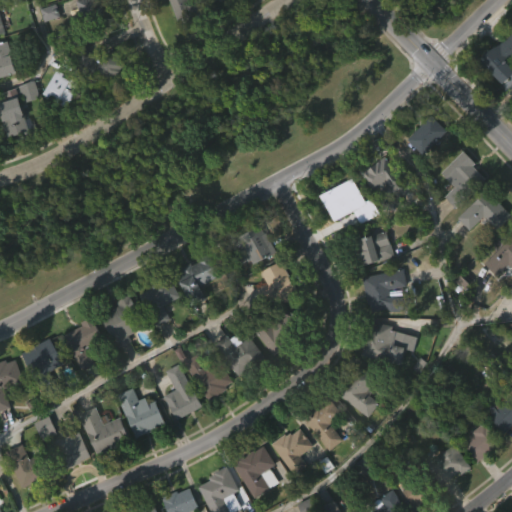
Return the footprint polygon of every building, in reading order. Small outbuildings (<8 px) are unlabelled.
[(92,27),(84,0),(80,0),(59,5),(63,22),(60,23),(63,34),(92,27)] [(104,25),(76,33),(71,15),(80,13),(77,0),(99,0),(104,15),(102,15),(104,25)] [(203,0),(209,14),(179,26),(169,0),(203,0)] [(248,21),(233,0),(217,0),(222,8),(205,19),(219,40),(248,21)] [(243,0),(252,12),(262,4),(266,10),(280,0),(243,0)] [(160,25),(177,64),(187,60),(184,53),(194,49),(179,16),(160,25)] [(75,47),(67,50),(70,62),(99,54),(93,33),(73,38),(75,47)] [(511,81),(509,84),(485,58),(492,52),(490,50),(499,41),(502,45),(511,35),(511,81)] [(20,73),(0,79),(0,43),(11,40),(20,73)] [(58,55),(53,42),(38,47),(42,60),(58,55)] [(86,47),(93,56),(96,54),(100,59),(113,49),(124,66),(95,87),(72,56),(85,46),(86,47)] [(84,84),(70,107),(46,93),(65,59),(73,64),(71,68),(76,71),(72,77),(84,84)] [(479,102),(501,122),(511,109),(511,107),(504,100),(511,90),(511,66),(479,102)] [(0,81),(0,115),(13,113),(7,80),(0,81)] [(18,87),(22,97),(24,96),(30,114),(28,114),(29,117),(32,116),(36,126),(31,127),(32,130),(12,137),(0,103),(9,100),(7,91),(18,87)] [(72,104),(107,125),(120,103),(107,95),(102,103),(80,90),(72,104)] [(41,135),(67,145),(76,120),(50,110),(41,135)] [(453,130),(427,155),(409,135),(436,111),(453,130)] [(0,140),(0,157),(5,175),(26,169),(16,136),(0,140)] [(489,179),(458,207),(448,197),(459,187),(444,172),(465,153),(489,179)] [(420,194),(444,171),(429,154),(404,177),(420,194)] [(391,155),(408,185),(397,191),(390,180),(375,189),(365,173),(384,162),(382,160),(391,155)] [(441,235),(451,246),(482,214),(458,190),(437,212),(451,225),(441,235)] [(486,192),(493,200),(495,198),(511,215),(499,230),(491,223),(484,225),(478,223),(470,231),(458,218),(486,192)] [(357,210),(368,229),(376,225),(380,234),(399,223),(384,195),(357,210)] [(318,232),(329,259),(351,250),(356,261),(375,253),(368,237),(360,240),(351,218),(318,232)] [(260,226),(264,234),(266,233),(276,253),(254,265),(251,260),(243,265),(231,241),(260,226)] [(399,256),(364,268),(355,240),(389,229),(399,256)] [(483,229),(454,256),(466,268),(481,254),(494,268),(508,255),(483,229)] [(511,267),(510,265),(498,277),(485,263),(511,237),(511,267)] [(207,254),(219,277),(200,287),(207,300),(192,307),(176,275),(181,272),(180,269),(191,263),(192,266),(199,262),(197,260),(207,254)] [(281,262),(300,297),(289,303),(258,300),(260,285),(268,285),(261,272),(281,262)] [(238,272),(249,301),(271,293),(260,264),(238,272)] [(392,290),(395,297),(405,297),(404,311),(391,312),(388,309),(373,313),(370,304),(368,305),(362,277),(405,269),(409,285),(392,290)] [(511,272),(482,302),(494,315),(506,303),(511,308),(511,272)] [(168,275),(169,276),(172,275),(176,283),(174,284),(180,297),(170,303),(174,310),(168,313),(172,320),(157,327),(140,295),(151,289),(149,285),(168,275)] [(132,343),(121,349),(103,316),(122,306),(120,302),(134,295),(150,325),(133,335),(136,341),(132,343)] [(214,316),(204,295),(173,310),(189,343),(203,337),(197,324),(214,316)] [(294,311),(303,315),(288,348),(277,357),(253,324),(268,313),(274,325),(283,311),(292,314),(294,311)] [(82,372),(80,373),(61,338),(83,326),(81,323),(92,317),(104,340),(101,342),(105,350),(93,357),(97,364),(82,372)] [(169,317),(137,329),(144,348),(176,335),(169,317)] [(392,331),(418,338),(414,352),(406,350),(402,366),(361,356),(368,331),(369,331),(372,321),(393,326),(392,331)] [(113,340),(116,346),(99,354),(115,386),(129,379),(126,374),(141,366),(125,334),(113,340)] [(237,335),(243,343),(251,337),(267,358),(239,378),(215,344),(227,335),(231,339),(237,335)] [(44,393),(43,394),(22,354),(51,338),(65,365),(51,372),(58,386),(44,393)] [(267,390),(300,366),(285,345),(252,370),(267,390)] [(202,353),(207,361),(214,357),(219,365),(225,361),(237,381),(230,386),(231,389),(212,401),(188,362),(202,353)] [(78,409),(95,402),(88,385),(100,380),(91,358),(62,371),(78,409)] [(414,375),(388,368),(389,364),(369,359),(360,394),(381,399),(381,396),(399,400),(402,387),(411,390),(414,375)] [(18,360),(26,381),(4,389),(11,408),(0,412),(0,362),(7,360),(8,363),(18,360)] [(181,419),(177,421),(164,397),(176,390),(167,372),(180,365),(202,407),(181,419)] [(379,402),(368,416),(337,393),(358,365),(376,379),(372,383),(376,386),(369,395),(379,402)] [(246,375),(240,381),(231,370),(212,385),(235,414),(261,394),(246,375)] [(63,402),(49,376),(23,390),(37,416),(63,402)] [(136,392),(140,401),(145,398),(149,405),(154,402),(166,424),(137,440),(115,398),(134,388),(136,392)] [(329,396),(342,414),(331,423),(342,439),(329,449),(303,415),(329,396)] [(511,396),(511,397),(511,428),(506,435),(488,417),(492,413),(488,409),(497,399),(503,405),(511,396)] [(0,400),(0,448),(8,445),(2,426),(17,421),(9,398),(0,400)] [(173,458),(199,445),(177,402),(163,409),(173,428),(161,434),(173,458)] [(103,414),(108,425),(124,417),(133,439),(129,441),(130,442),(101,456),(82,414),(99,406),(103,414)] [(380,436),(352,413),(336,433),(365,456),(380,436)] [(485,422),(502,443),(479,463),(464,444),(468,441),(465,437),(485,422)] [(115,433),(133,475),(163,462),(153,439),(145,442),(143,435),(136,438),(130,426),(115,433)] [(301,427),(313,446),(300,455),(306,465),(295,472),(274,441),(285,434),(290,431),(292,433),(301,427)] [(80,432),(92,459),(59,473),(51,453),(58,450),(55,442),(80,432)] [(511,462),(511,441),(511,443),(500,432),(482,449),(503,471),(511,462)] [(340,478),(326,457),(335,451),(327,439),(302,455),(324,489),(340,478)] [(464,472),(461,474),(459,472),(442,484),(427,463),(455,442),(472,466),(464,472)] [(24,448),(29,459),(43,453),(52,474),(22,488),(6,453),(23,445),(24,448)] [(77,452),(95,493),(128,479),(118,455),(101,463),(93,445),(77,452)] [(267,446),(280,464),(273,469),(282,483),(258,499),(236,465),(257,450),(258,452),(267,446)] [(473,500),(496,482),(480,461),(457,479),(473,500)] [(289,511),(291,511),(304,503),(297,494),(309,485),(295,464),(269,483),(289,511)] [(231,511),(212,511),(199,486),(211,480),(209,476),(214,474),(214,472),(227,465),(239,489),(234,491),(242,507),(231,511)] [(63,506),(88,496),(77,469),(52,480),(63,506)] [(412,472),(417,478),(425,473),(437,490),(414,506),(402,489),(408,484),(404,478),(412,472)] [(41,511),(31,488),(25,490),(22,481),(3,489),(12,511),(41,511)] [(429,511),(452,511),(454,510),(456,511),(459,511),(468,504),(448,482),(423,505),(429,511)] [(271,503),(260,485),(231,502),(236,511),(269,511),(266,506),(271,503)] [(191,489),(199,507),(187,511),(168,511),(162,498),(177,491),(178,493),(190,487),(191,489)] [(394,488),(408,510),(404,511),(370,511),(373,510),(372,509),(375,507),(376,508),(383,503),(380,498),(394,488)] [(125,511),(152,500),(156,511),(125,511)]
